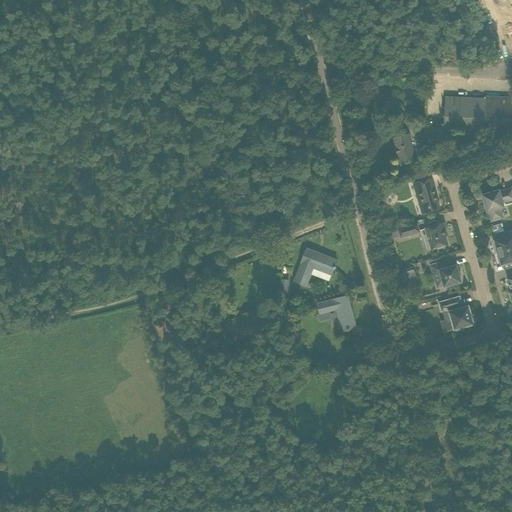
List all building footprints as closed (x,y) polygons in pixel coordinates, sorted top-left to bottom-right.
[(445,97),(444,128),(451,129),(511,131),(511,97),(486,96),(485,99),(445,97)] [(451,129),(444,128),(437,128),(437,140),(450,140),(451,129)] [(396,148),(394,148),(399,166),(416,161),(408,134),(393,138),(396,148)] [(424,213),(424,214),(440,209),(431,178),(415,182),(422,204),(419,205),(422,213),(424,213)] [(500,209),(504,208),(503,204),(511,201),(511,188),(500,192),(499,190),(484,194),(483,197),(487,212),(488,212),(491,222),(503,218),(500,209)] [(379,199),(386,202),(390,193),(383,190),(379,199)] [(444,223),(425,228),(431,249),(436,248),(438,249),(442,247),(443,246),(448,244),(445,235),(447,235),(446,230),(444,223)] [(398,229),(400,238),(420,233),(417,224),(398,229)] [(502,224),(491,227),(494,234),(504,231),(502,224)] [(498,250),(498,253),(511,248),(511,230),(503,233),(505,238),(495,241),(496,243),(494,244),(496,251),(498,250)] [(511,262),(511,248),(498,253),(499,255),(497,256),(499,263),(501,262),(502,264),(511,261),(511,262)] [(294,281),(306,286),(314,268),(331,275),(337,260),(306,249),(294,281)] [(430,265),(436,283),(442,281),(444,287),(461,282),(459,276),(461,276),(459,271),(458,272),(456,266),(450,267),(448,260),(430,265)] [(400,270),(402,277),(414,274),(412,266),(400,270)] [(281,281),(281,294),(289,294),(289,281),(281,281)] [(334,311),(339,331),(355,327),(348,296),(316,303),(319,315),(334,311)] [(461,309),(460,305),(461,305),(459,297),(439,303),(441,311),(444,310),(447,322),(452,321),(454,329),(456,329),(457,331),(463,329),(463,327),(473,324),(472,322),(474,321),(473,315),(470,316),(468,307),(461,309)] [(268,327),(264,318),(260,309),(250,313),(250,312),(242,315),(243,316),(232,320),(240,339),(268,327)]
